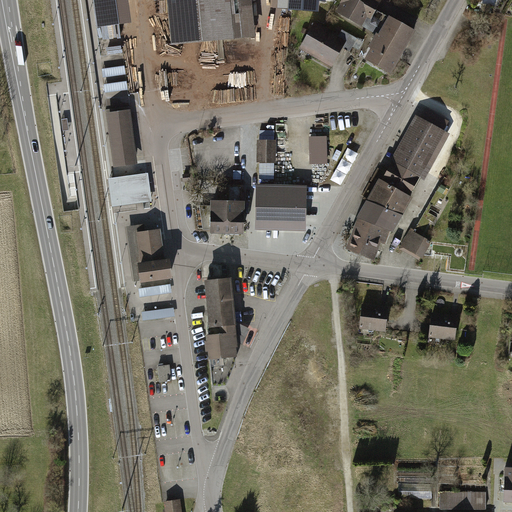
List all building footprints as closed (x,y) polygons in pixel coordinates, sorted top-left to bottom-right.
[(123,0),(98,0),(103,29),(127,26),(123,0)] [(257,0),(161,0),(162,2),(173,1),(177,44),(261,37),(257,0)] [(386,0),(343,0),(336,14),(379,35),(389,16),(380,12),(386,0)] [(400,76),(424,32),(398,18),(388,37),(385,36),(371,60),(400,76)] [(351,41),(318,23),(303,52),(336,69),(351,41)] [(424,119),(420,116),(383,180),(409,195),(420,175),(423,177),(448,134),(446,133),(451,123),(429,110),(424,119)] [(116,163),(130,160),(123,113),(109,115),(116,163)] [(330,160),(328,133),(311,133),(312,161),(330,160)] [(276,142),(256,143),(256,166),(278,166),(276,142)] [(342,182),(360,150),(349,145),(332,177),(342,182)] [(409,195),(383,180),(360,220),(350,247),(375,257),(381,241),(385,242),(389,230),(393,231),(412,197),(409,195)] [(230,203),(213,203),(213,206),(201,206),(204,228),(212,229),(212,232),(242,233),(243,203),(240,203),(240,188),(230,187),(230,203)] [(304,189),(260,188),(259,227),(303,228),(304,189)] [(143,280),(170,277),(168,260),(163,261),(159,231),(139,234),(143,264),(141,264),(141,266),(136,267),(137,279),(143,278),(143,280)] [(429,243),(412,233),(404,247),(420,257),(429,243)] [(230,279),(207,281),(211,327),(221,326),(221,335),(210,336),(212,359),(235,357),(234,346),(236,346),(230,279)] [(395,309),(367,305),(364,328),(391,332),(395,309)] [(462,317),(435,314),(432,338),(459,341),(462,317)] [(294,331),(280,364),(304,374),(318,341),(294,331)] [(336,441),(333,381),(338,380),(336,342),(316,344),(318,382),(300,383),(303,442),(336,441)] [(172,378),(171,362),(159,363),(160,379),(172,378)] [(311,466),(333,466),(333,447),(312,447),(311,466)] [(488,492),(442,493),(442,511),(448,511),(489,511),(488,492)] [(180,511),(179,501),(167,502),(168,511),(180,511)]
